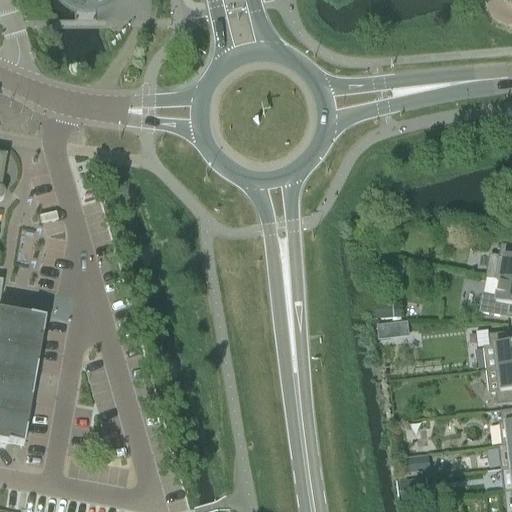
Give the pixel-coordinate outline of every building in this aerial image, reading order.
[(71,6),(79,9),(81,10),(94,10),(96,9),(104,6),(111,0),(63,0),(64,1),(71,6)] [(489,258),(485,280),(500,282),(511,284),(511,248),(501,246),(498,259),(489,258)] [(482,297),(479,315),(488,316),(511,320),(511,284),(500,282),(497,300),(482,297)] [(0,446),(21,451),(43,323),(0,315),(0,290),(1,287),(1,284),(0,283),(0,446)] [(483,350),(486,373),(511,369),(511,334),(488,337),(490,349),(483,350)] [(488,396),(495,396),(496,407),(511,405),(511,369),(486,373),(488,396)] [(501,425),(498,426),(501,448),(501,449),(511,447),(511,411),(500,413),(501,425)] [(501,448),(498,448),(501,472),(511,470),(511,447),(501,449),(501,448)] [(511,470),(501,472),(503,494),(511,492),(511,470)] [(511,511),(511,492),(503,494),(505,511),(511,511)]
